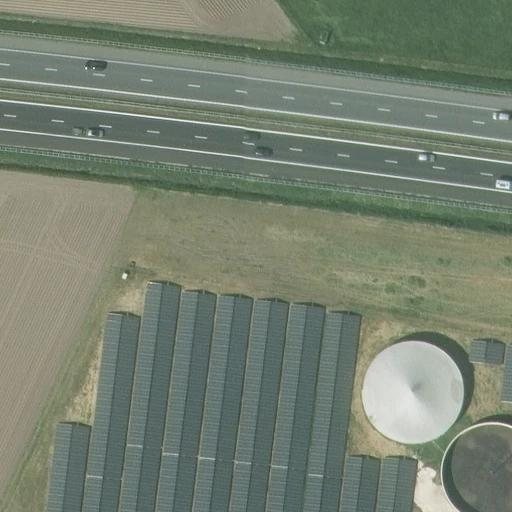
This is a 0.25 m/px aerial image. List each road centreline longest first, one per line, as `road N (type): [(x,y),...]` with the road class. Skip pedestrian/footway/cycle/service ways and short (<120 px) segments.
road 1 (motorway): [(0,118),(511,179)]
road 2 (motorway): [(511,126),(0,66)]
